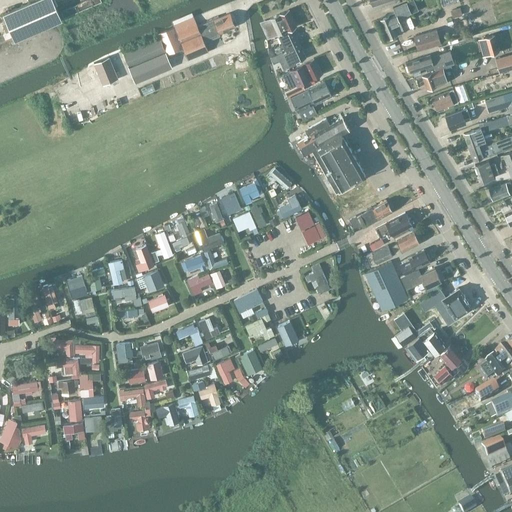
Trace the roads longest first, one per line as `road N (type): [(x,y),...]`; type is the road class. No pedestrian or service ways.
road 1 (residential): [(493,243),(350,0)]
road 2 (residential): [(312,0),(375,113)]
road 3 (tertiary): [(389,105),(330,0)]
